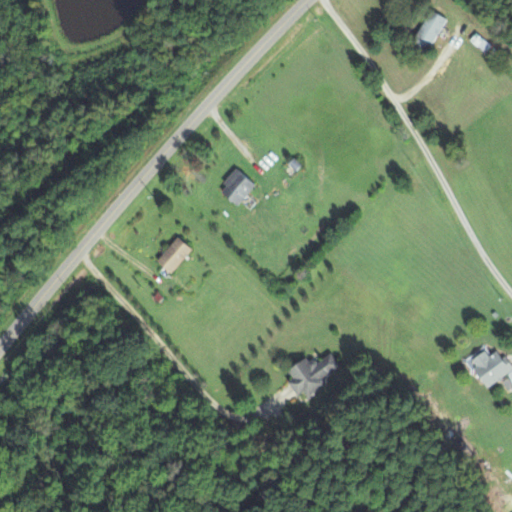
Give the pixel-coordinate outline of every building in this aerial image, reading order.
[(449,19),(433,10),(413,43),(429,52),(449,19)] [(241,206),(257,184),(238,169),(221,192),(241,206)] [(173,273),(194,250),(181,237),(159,260),(173,273)] [(511,389),(511,361),(503,348),(491,356),(485,347),(468,359),(489,389),(503,380),(510,391),(511,389)] [(345,370),(333,353),(317,364),(312,357),(291,371),(296,379),(291,383),(302,399),(345,370)]
